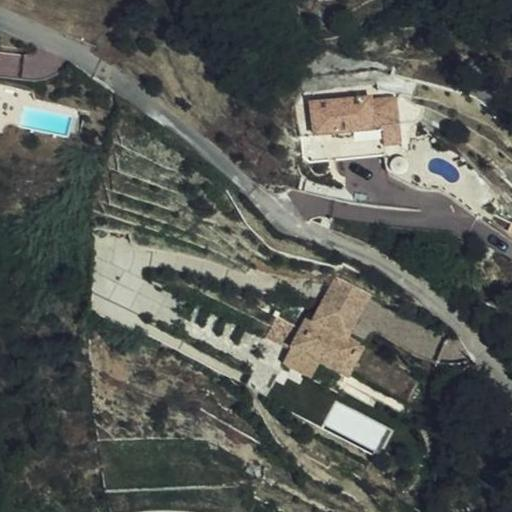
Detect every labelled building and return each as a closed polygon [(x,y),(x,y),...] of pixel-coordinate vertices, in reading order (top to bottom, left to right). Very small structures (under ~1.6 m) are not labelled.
[(382,95),(318,104),(325,163),(391,155),(390,151),(387,126),(382,95)] [(387,126),(390,151),(410,148),(407,124),(387,126)] [(340,306),(363,320),(376,297),(353,283),(340,306)] [(353,375),(409,407),(428,375),(371,343),(355,335),(363,320),(340,306),(330,300),(321,315),(315,312),(301,336),(315,344),(309,353),(324,361),(352,377),(353,375)] [(315,344),(301,336),(288,360),(315,376),(324,361),(309,353),(315,344)] [(337,398),(324,424),(380,453),(394,427),(337,398)]
